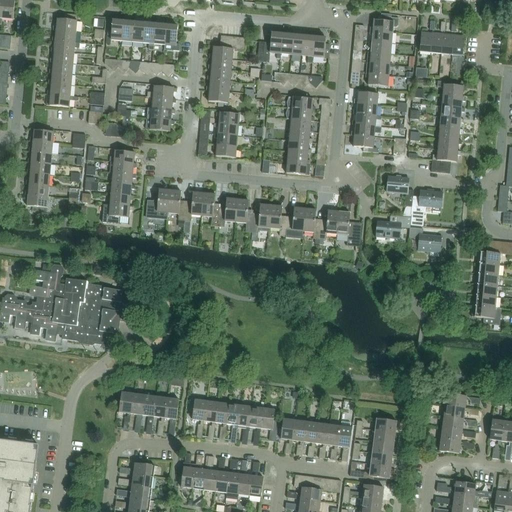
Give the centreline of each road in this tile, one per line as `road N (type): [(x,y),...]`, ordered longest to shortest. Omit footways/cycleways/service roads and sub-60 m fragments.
road 1 (residential): [(184,174),(331,187),(346,24),(311,21)]
road 2 (residential): [(106,511),(114,454),(129,443),(189,445),(282,464)]
road 3 (residential): [(56,511),(70,401),(130,335)]
road 4 (residential): [(192,84),(198,15),(311,21)]
road 5 (residential): [(511,235),(492,228),(486,216),(511,71)]
road 6 (residential): [(27,0),(15,134),(0,147)]
